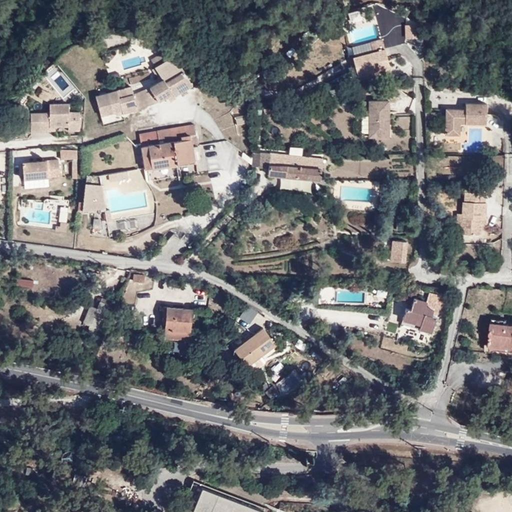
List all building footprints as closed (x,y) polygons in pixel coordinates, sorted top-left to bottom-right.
[(404,25),(404,40),(418,40),(418,25),(404,25)] [(354,57),(359,75),(390,68),(386,50),(354,57)] [(161,54),(151,59),(154,65),(164,60),(161,54)] [(157,68),(165,80),(182,69),(169,60),(157,68)] [(165,80),(151,89),(160,102),(170,96),(173,94),(175,97),(193,86),(182,69),(165,80)] [(49,79),(62,93),(71,85),(58,71),(49,79)] [(160,102),(151,89),(136,95),(139,111),(160,102)] [(139,111),(136,95),(120,99),(119,92),(98,97),(102,116),(117,113),(123,111),(124,115),(139,111)] [(370,137),(386,138),(385,132),(389,132),(389,101),(370,101),(370,137)] [(460,136),(460,124),(460,121),(466,121),(466,124),(487,125),(487,104),(466,104),(466,110),(447,110),(447,135),(460,136)] [(70,105),(51,105),(51,114),(32,114),(32,132),(51,131),(51,127),(69,127),(70,131),(81,131),(81,114),(70,114),(70,105)] [(190,140),(191,148),(199,147),(196,126),(158,133),(160,145),(190,140)] [(194,161),(191,148),(190,140),(160,145),(149,147),(153,169),(194,161)] [(145,170),(153,169),(149,147),(142,148),(145,170)] [(303,156),(303,149),(290,147),(289,155),(303,156)] [(72,179),(78,179),(78,149),(60,150),(60,161),(71,160),(72,179)] [(322,159),(271,153),(269,175),(321,180),(322,159)] [(34,165),(34,163),(24,164),(25,180),(61,178),(60,161),(38,163),(38,165),(34,165)] [(172,169),(147,172),(148,180),(159,179),(160,186),(174,185),(172,169)] [(290,190),(300,189),(299,181),(290,182),(290,190)] [(102,187),(83,185),(83,197),(80,203),(79,203),(78,212),(105,210),(102,187)] [(463,214),(462,234),(464,235),(481,235),(482,224),(482,219),(486,219),(487,203),(485,203),(485,193),(465,192),(465,202),(463,202),(463,214)] [(119,224),(121,233),(139,231),(137,221),(119,224)] [(464,235),(462,234),(457,234),(453,234),(452,245),(456,245),(456,247),(463,247),(464,235)] [(389,241),(389,264),(405,264),(406,241),(389,241)] [(18,277),(16,285),(32,289),(34,281),(18,277)] [(407,308),(403,320),(420,325),(419,329),(431,333),(443,296),(431,292),(428,302),(415,297),(411,310),(407,308)] [(100,298),(98,309),(88,307),(83,327),(101,331),(108,300),(100,298)] [(250,306),(237,320),(251,331),(263,317),(250,306)] [(165,307),(166,341),(193,340),(192,307),(165,307)] [(420,325),(403,320),(402,324),(419,329),(420,325)] [(511,347),(511,324),(494,323),(491,345),(511,347)] [(249,368),(277,346),(264,329),(235,351),(249,368)] [(277,383),(283,392),(298,383),(292,374),(277,383)] [(275,402),(283,395),(274,385),(266,392),(275,402)] [(268,511),(203,490),(195,511),(268,511)]
